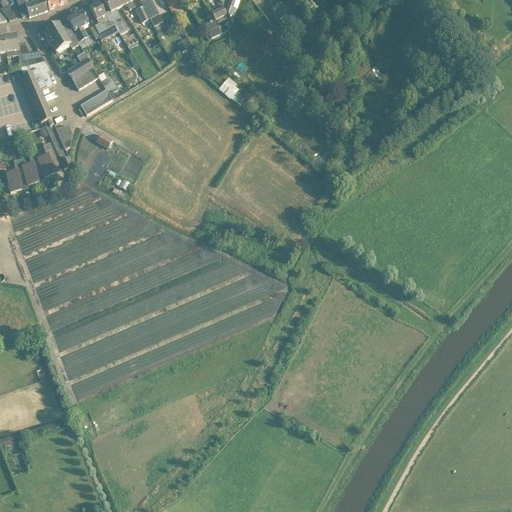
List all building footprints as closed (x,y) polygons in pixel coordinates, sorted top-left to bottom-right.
[(29,19),(47,13),(44,3),(43,0),(41,1),(41,0),(40,0),(25,5),(24,0),(23,0),(19,0),(16,1),(22,19),(29,17),(29,19)] [(45,0),(49,11),(66,4),(64,0),(45,0)] [(120,36),(127,33),(119,17),(116,11),(121,9),(117,0),(107,0),(104,2),(109,10),(113,20),(115,23),(113,24),(115,27),(117,31),(118,34),(120,36)] [(117,0),(121,9),(127,6),(129,12),(135,9),(130,0),(117,0)] [(138,0),(140,3),(143,9),(149,21),(153,28),(162,24),(158,16),(149,0),(138,0)] [(165,0),(170,9),(180,3),(178,0),(165,0)] [(225,13),(231,25),(239,0),(229,0),(229,2),(225,13)] [(9,22),(16,21),(6,1),(0,4),(0,5),(3,10),(0,11),(9,22)] [(98,4),(89,9),(94,18),(96,22),(98,26),(94,28),(98,35),(108,30),(112,37),(118,34),(117,31),(115,27),(113,24),(110,25),(103,13),(98,4)] [(272,16),(286,35),(303,24),(289,4),(272,16)] [(210,12),(216,22),(217,26),(227,21),(225,17),(220,7),(210,12)] [(143,9),(135,12),(142,25),(149,21),(143,9)] [(81,11),(66,19),(79,43),(88,39),(82,29),(88,25),(86,20),(82,13),(81,11)] [(68,28),(62,32),(58,24),(43,33),(47,40),(46,41),(50,48),(51,47),(55,54),(69,46),(71,51),(79,46),(68,28)] [(100,38),(94,28),(90,30),(95,41),(100,38)] [(211,40),(221,35),(218,28),(208,33),(211,40)] [(16,36),(4,38),(6,54),(7,59),(19,57),(16,36)] [(180,50),(177,51),(179,55),(190,49),(185,41),(177,45),(180,50)] [(283,44),(275,51),(290,69),(298,62),(283,44)] [(39,54),(24,56),(25,62),(26,67),(44,63),(39,54)] [(66,72),(72,81),(77,78),(92,69),(87,60),(66,72)] [(19,70),(20,70),(20,71),(23,77),(21,78),(38,118),(41,125),(43,124),(45,128),(64,171),(72,168),(65,151),(56,132),(40,93),(53,87),(47,74),(50,73),(44,63),(26,67),(19,70)] [(92,69),(87,72),(94,83),(99,80),(92,69)] [(88,86),(94,83),(87,72),(82,75),(88,86)] [(83,89),(88,86),(82,75),(77,78),(83,89)] [(83,89),(77,78),(72,81),(78,92),(83,89)] [(231,100),(237,105),(238,106),(244,100),(237,93),(238,91),(234,87),(236,86),(228,79),(219,90),(218,91),(220,92),(221,93),(223,95),(223,94),(224,95),(224,96),(230,101),(231,100)] [(112,83),(104,88),(106,92),(108,94),(111,92),(116,89),(112,83)] [(106,92),(101,95),(107,105),(112,102),(110,98),(108,94),(106,92)] [(108,94),(110,98),(112,102),(116,100),(113,96),(111,92),(108,94)] [(101,95),(96,98),(102,108),(107,105),(101,95)] [(97,111),(102,108),(96,98),(90,101),(97,111)] [(90,101),(85,104),(91,115),(94,113),(97,111),(90,101)] [(91,115),(85,104),(80,107),(87,118),(91,115)] [(68,127),(56,132),(65,151),(69,150),(73,138),(68,127)] [(42,140),(48,137),(45,129),(38,132),(42,140)] [(29,137),(22,136),(20,143),(26,144),(29,137)] [(107,149),(111,142),(101,136),(96,143),(107,149)] [(45,158),(38,160),(44,179),(50,177),(55,176),(54,174),(61,172),(50,145),(43,147),(46,155),(45,158)] [(30,166),(23,168),(28,188),(38,185),(38,183),(45,181),(44,179),(38,160),(36,154),(28,156),(31,164),(30,166)] [(130,166),(143,172),(148,163),(135,156),(130,166)] [(14,173),(6,175),(10,195),(16,194),(21,193),(21,191),(28,189),(28,188),(23,168),(21,161),(13,163),(15,171),(14,173)] [(0,505),(62,476),(46,442),(34,447),(31,442),(0,456),(0,505)]
